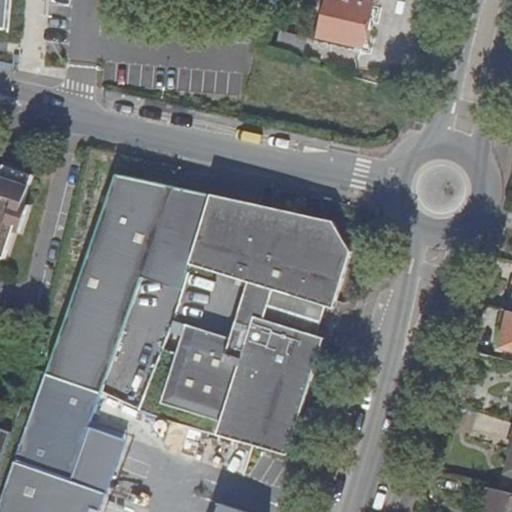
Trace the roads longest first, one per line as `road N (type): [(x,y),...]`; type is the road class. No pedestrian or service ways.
road 1 (tertiary): [(0,99),(396,183)]
road 2 (secondary): [(389,399),(449,277),(459,239)]
road 3 (secondary): [(412,229),(389,399)]
road 4 (secondary): [(472,0),(430,146)]
